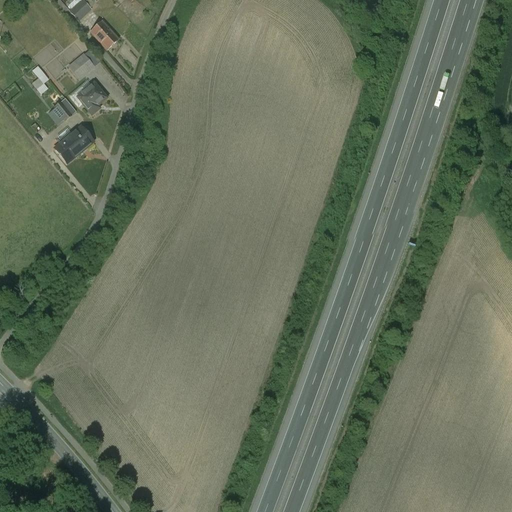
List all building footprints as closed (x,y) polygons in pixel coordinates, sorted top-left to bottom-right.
[(83,2),(70,14),(78,23),(91,10),(83,2)] [(91,34),(107,51),(118,41),(102,23),(91,34)] [(89,52),(84,56),(94,68),(99,64),(89,52)] [(79,81),(94,68),(84,56),(69,69),(79,81)] [(38,68),(32,72),(39,80),(43,86),(49,81),(38,68)] [(43,86),(39,80),(33,85),(41,95),(47,91),(43,86)] [(77,99),(91,88),(87,83),(69,98),(78,109),(83,106),(77,99)] [(83,106),(91,116),(99,110),(97,107),(107,100),(94,85),(91,88),(77,99),(83,106)] [(65,123),(76,114),(65,101),(54,109),(55,110),(64,121),(65,123)] [(64,121),(55,110),(49,116),(57,127),(64,121)] [(74,159),(93,143),(81,129),(70,138),(62,144),(74,159)] [(58,139),(62,144),(70,138),(65,133),(58,139)] [(74,159),(62,144),(55,150),(67,165),(74,159)]
